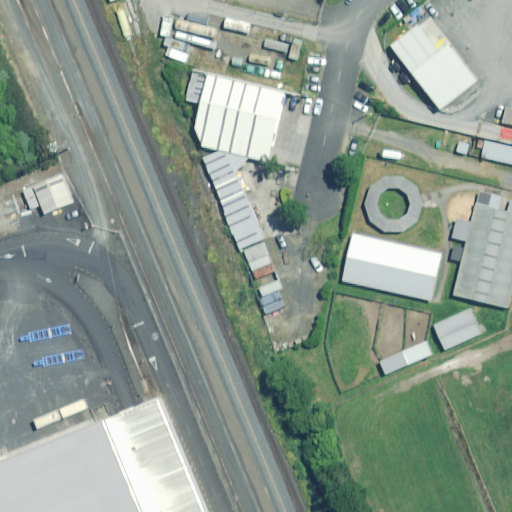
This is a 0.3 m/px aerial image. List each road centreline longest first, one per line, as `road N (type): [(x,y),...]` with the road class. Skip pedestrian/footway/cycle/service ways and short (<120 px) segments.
road 1 (unclassified): [(373,0),(347,45),(313,188)]
road 2 (track): [(511,167),(329,119)]
